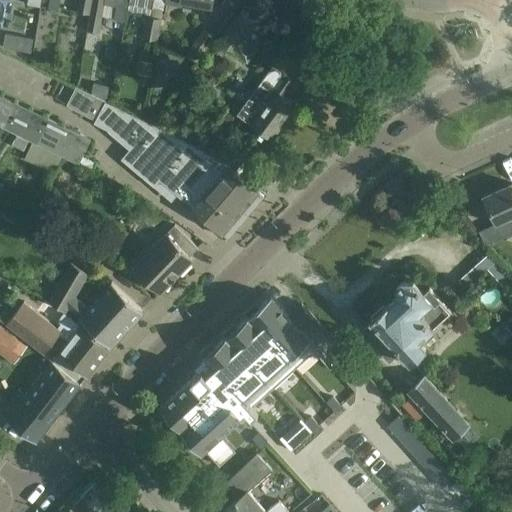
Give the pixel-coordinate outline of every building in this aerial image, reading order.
[(50,0),(49,9),(60,11),(62,0),(50,0)] [(90,15),(93,0),(79,0),(77,12),(90,15)] [(128,4),(129,0),(93,0),(90,15),(87,31),(100,34),(106,0),(118,0),(115,20),(118,21),(115,37),(123,39),(130,5),(128,4)] [(154,0),(129,0),(128,4),(130,5),(153,9),(154,0)] [(167,0),(166,4),(182,7),(183,3),(212,8),(213,0),(167,0)] [(159,41),(163,14),(163,13),(153,11),(152,16),(146,16),(142,38),(159,41)] [(259,38),(251,32),(257,24),(241,12),(219,42),(242,59),(240,62),(252,70),(254,67),(256,69),(264,60),(251,50),(259,38)] [(198,63),(217,37),(204,29),(186,55),(198,63)] [(257,93),(240,116),(252,125),(260,131),(258,133),(263,137),(265,135),(272,140),(281,128),(279,127),(296,103),(289,98),(298,84),(273,66),(255,91),(257,93)] [(148,89),(150,74),(137,72),(135,87),(148,89)] [(221,236),(260,190),(259,190),(265,183),(242,163),(236,171),(231,166),(232,164),(155,125),(111,104),(77,87),(71,85),(63,102),(68,105),(68,106),(96,121),(95,123),(109,131),(130,150),(122,159),(155,187),(161,181),(193,207),(208,220),(205,223),(221,236)] [(0,127),(32,144),(62,159),(78,168),(79,165),(80,165),(80,164),(93,170),(96,163),(84,157),(91,139),(0,94),(0,127)] [(62,159),(32,144),(25,159),(54,172),(55,173),(62,159)] [(511,183),(484,196),(492,215),(497,226),(510,220),(511,225),(511,183)] [(190,256),(198,248),(184,235),(175,226),(166,236),(165,235),(135,266),(162,293),(163,292),(162,291),(192,260),(193,261),(194,260),(190,256)] [(144,311),(142,310),(113,283),(89,309),(77,298),(90,275),(73,264),(51,304),(68,313),(70,309),(111,346),(144,311)] [(198,320),(236,282),(228,274),(191,313),(198,320)] [(373,321),(365,329),(377,342),(374,345),(390,362),(402,351),(411,361),(427,346),(421,340),(435,327),(448,315),(454,321),(458,317),(447,305),(430,287),(425,292),(414,281),(413,281),(404,281),(398,286),(397,295),(398,296),(389,304),(389,303),(372,318),(373,319),(372,320),(373,321)] [(253,305),(246,311),(250,315),(298,369),(321,350),(272,296),(257,309),(253,305)] [(4,314),(0,319),(0,323),(7,328),(45,355),(61,334),(70,341),(61,353),(84,371),(85,372),(89,375),(110,348),(66,313),(60,321),(63,324),(60,329),(25,302),(12,320),(4,314)] [(231,325),(224,331),(228,335),(276,389),(298,369),(250,315),(238,325),(235,329),(231,325)] [(0,352),(9,359),(22,342),(0,326),(0,352)] [(209,344),(202,351),(212,362),(252,407),(254,409),(276,389),(228,335),(213,349),(209,344)] [(37,442),(82,383),(53,361),(7,419),(37,442)] [(212,362),(204,369),(224,392),(244,414),(246,416),(250,420),(258,413),(254,409),(252,407),(212,362)] [(204,369),(162,407),(182,429),(224,392),(204,369)] [(426,375),(410,391),(414,395),(429,411),(439,421),(454,436),(470,421),(447,397),(426,375)] [(224,392),(182,429),(202,452),(205,449),(214,459),(230,445),(221,435),(244,414),(224,392)] [(334,397),(328,402),(336,411),(342,406),(334,397)] [(312,417),(306,422),(314,431),(320,426),(312,417)] [(399,417),(389,426),(444,487),(454,478),(399,417)] [(290,431),(281,439),(292,451),(300,443),(290,431)] [(259,433),(253,439),(261,448),(267,442),(259,433)] [(258,453),(252,459),(228,481),(225,484),(238,499),(224,511),(289,511),(280,501),(268,511),(251,490),(273,471),(258,453)]
